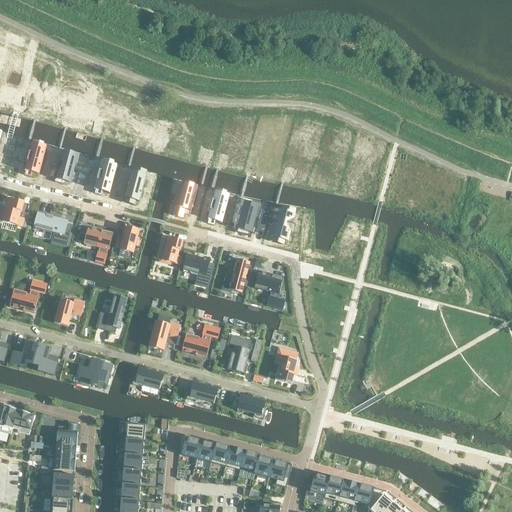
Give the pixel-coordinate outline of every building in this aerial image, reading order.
[(100,81),(103,75),(93,71),(90,76),(100,81)] [(132,92),(142,95),(144,89),(134,86),(132,92)] [(262,106),(262,115),(275,115),(274,105),(262,106)] [(272,138),(285,143),(293,118),(281,114),(272,138)] [(27,165),(24,176),(31,177),(32,173),(39,174),(46,149),(43,149),(44,145),(34,142),(33,146),(32,146),(31,150),(28,150),(24,164),(27,165)] [(63,151),(55,183),(64,185),(65,182),(71,183),(78,155),(63,151)] [(97,183),(94,194),(101,196),(102,191),(109,193),(116,168),(113,167),(114,163),(104,160),(103,164),(102,164),(101,169),(98,168),(95,182),(97,183)] [(125,199),(124,203),(135,206),(136,202),(139,203),(147,176),(146,176),(147,172),(147,173),(136,170),(136,169),(135,169),(134,173),(132,173),(132,172),(124,199),(125,199)] [(351,182),(349,187),(362,192),(364,187),(351,182)] [(182,183),(173,216),(183,219),(184,213),(190,215),(198,187),(182,183)] [(210,213),(207,224),(214,226),(215,221),(222,223),(229,198),(226,197),(227,193),(217,190),(216,194),(215,194),(214,199),(211,198),(208,212),(210,213)] [(367,191),(365,198),(377,203),(380,196),(367,191)] [(1,207),(0,211),(0,221),(22,228),(24,220),(20,218),(21,213),(22,213),(25,203),(8,199),(5,208),(1,207)] [(244,203),(236,234),(251,238),(252,234),(255,235),(263,206),(252,203),(252,205),(244,203)] [(272,238),(271,242),(284,246),(285,241),(287,241),(287,242),(288,243),(291,233),(293,233),(296,220),(294,220),(295,215),(295,214),(296,211),(295,211),(294,211),(284,209),(284,208),(283,208),(282,212),(280,212),(280,211),(279,210),(272,238)] [(38,214),(34,228),(53,233),(50,245),(66,249),(72,226),(67,225),(68,222),(38,214)] [(118,239),(115,249),(120,250),(120,251),(134,254),(136,247),(138,248),(140,239),(138,239),(140,231),(126,227),(122,240),(118,239)] [(80,234),(77,242),(84,244),(84,245),(99,249),(98,253),(98,252),(95,263),(105,266),(107,255),(108,251),(109,252),(113,234),(88,228),(87,235),(80,234)] [(168,238),(162,261),(180,266),(182,258),(178,257),(179,251),(181,251),(183,242),(168,238)] [(187,255),(183,271),(198,275),(195,286),(208,289),(214,266),(209,264),(210,261),(187,255)] [(225,279),(222,291),(231,293),(232,291),(242,294),(244,287),(248,288),(249,288),(251,279),(246,277),(250,263),(237,260),(231,281),(225,279)] [(259,272),(254,289),(270,293),(269,297),(266,307),(283,312),(285,301),(278,299),(284,279),(263,274),(263,273),(259,272)] [(14,291),(10,308),(34,314),(39,298),(38,298),(39,294),(45,295),(47,285),(33,281),(30,292),(31,292),(30,296),(14,291)] [(97,329),(115,334),(116,329),(120,330),(128,299),(114,296),(109,317),(101,315),(97,329)] [(61,300),(54,324),(68,327),(71,314),(81,317),(85,303),(74,301),(73,304),(61,300)] [(156,322),(149,347),(163,351),(165,343),(175,346),(181,326),(170,323),(170,325),(156,322)] [(186,335),(182,352),(186,353),(207,358),(211,342),(210,342),(211,338),(218,340),(221,329),(205,325),(202,335),(203,335),(202,339),(186,335)] [(0,335),(0,361),(3,363),(4,363),(5,362),(6,358),(6,357),(7,352),(7,351),(8,345),(0,343),(0,338),(1,335),(0,335)] [(232,354),(227,370),(244,374),(250,351),(252,342),(231,336),(228,346),(234,348),(232,354)] [(10,363),(10,364),(11,365),(19,367),(20,367),(25,368),(26,369),(27,368),(27,364),(34,366),(39,345),(27,342),(25,350),(15,347),(14,353),(13,352),(13,354),(12,359),(11,360),(10,363)] [(39,345),(34,366),(40,367),(39,371),(38,372),(40,372),(45,374),(46,374),(54,376),(55,376),(55,375),(56,372),(56,370),(57,365),(58,364),(57,364),(58,359),(49,356),(51,349),(39,345)] [(279,348),(275,364),(279,365),(275,380),(291,384),(294,375),(293,375),(298,354),(279,348)] [(139,356),(119,351),(118,355),(117,359),(137,364),(138,360),(139,356)] [(81,368),(78,377),(92,381),(91,385),(90,386),(91,386),(97,387),(98,388),(98,386),(99,383),(108,385),(112,367),(104,365),(104,362),(92,359),(91,362),(86,360),(84,368),(81,368)] [(135,373),(132,385),(142,388),(143,385),(160,390),(161,385),(166,386),(167,380),(163,379),(163,376),(139,369),(138,374),(135,373)] [(189,388),(186,400),(196,403),(197,400),(214,404),(218,390),(194,384),(192,388),(189,388)] [(235,397),(231,409),(237,410),(237,411),(254,415),(253,418),(263,421),(267,408),(264,408),(265,403),(241,396),(240,398),(235,397)] [(13,429),(17,411),(11,409),(11,407),(4,405),(2,412),(3,412),(0,421),(0,432),(11,435),(13,429)] [(30,415),(17,411),(13,429),(18,431),(18,433),(29,436),(35,416),(30,415)] [(55,431),(54,445),(77,446),(78,433),(77,433),(77,426),(68,425),(68,432),(55,431)] [(120,437),(120,441),(126,441),(144,443),(145,427),(127,426),(126,438),(120,437)] [(179,446),(179,455),(197,460),(201,443),(202,443),(202,440),(187,436),(186,436),(185,436),(184,436),(183,436),(183,437),(182,437),(181,438),(180,439),(180,440),(185,441),(185,444),(184,447),(179,446)] [(118,453),(118,456),(125,456),(143,458),(144,443),(126,441),(125,453),(118,453)] [(197,460),(195,467),(209,470),(211,464),(216,444),(207,442),(207,444),(202,443),(201,443),(197,460)] [(216,444),(211,464),(226,468),(231,448),(216,444)] [(54,445),(53,457),(76,459),(77,446),(54,445)] [(231,448),(226,468),(228,468),(240,471),(241,469),(246,452),(245,452),(231,448)] [(246,452),(241,469),(250,472),(255,473),(259,456),(246,452)] [(117,468),(117,471),(124,471),(142,473),(143,458),(125,456),(124,468),(117,468)] [(255,473),(254,475),(271,479),(276,460),(274,460),(265,457),(265,460),(260,458),(260,456),(259,456),(255,473)] [(53,457),(52,475),(74,477),(74,473),(75,473),(76,459),(53,457)] [(276,460),(271,479),(277,481),(275,486),(286,489),(290,475),(287,474),(286,474),(287,472),(288,469),(291,470),(292,468),(292,467),(292,466),(291,465),(291,464),(290,464),(289,464),(289,463),(276,460)] [(116,482),(116,486),(122,486),(140,488),(142,473),(124,471),(123,483),(116,482)] [(309,483),(305,497),(316,499),(318,495),(324,497),(330,477),(315,473),(314,473),(313,473),(313,474),(312,474),(311,475),(311,476),(310,478),(314,479),(312,484),(309,483)] [(52,475),(51,487),(73,489),(74,477),(52,475)] [(324,499),(336,502),(339,503),(345,481),(330,477),(324,497),(324,499)] [(345,481),(339,503),(353,507),(359,485),(345,481)] [(359,485),(353,507),(361,509),(363,510),(368,511),(369,510),(374,489),(359,485)] [(115,498),(115,501),(121,501),(139,503),(140,488),(122,486),(121,498),(115,498)] [(51,487),(50,499),(51,499),(72,501),(73,489),(51,487)] [(374,489),(369,510),(371,511),(386,511),(396,500),(387,493),(388,493),(387,492),(386,492),(374,489)] [(51,499),(50,511),(72,511),(74,501),(72,501),(51,499)] [(386,511),(402,511),(406,508),(406,507),(406,508),(397,500),(396,500),(386,511)] [(138,511),(139,503),(121,501),(120,511),(138,511)]
